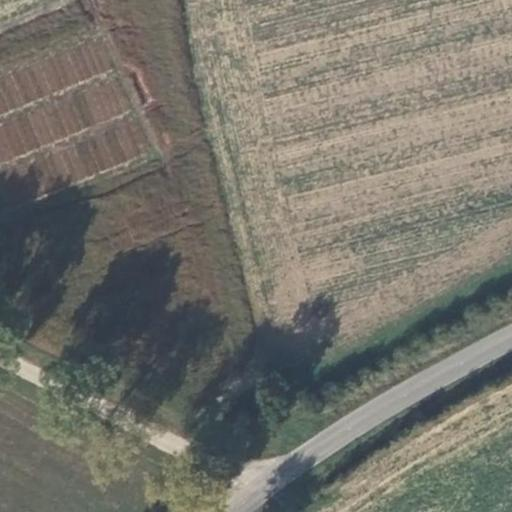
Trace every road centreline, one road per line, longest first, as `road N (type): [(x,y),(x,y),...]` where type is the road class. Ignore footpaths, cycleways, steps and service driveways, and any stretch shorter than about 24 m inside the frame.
road 1 (tertiary): [(256,493),(358,422),(511,334)]
road 2 (unclassified): [(256,493),(0,341)]
